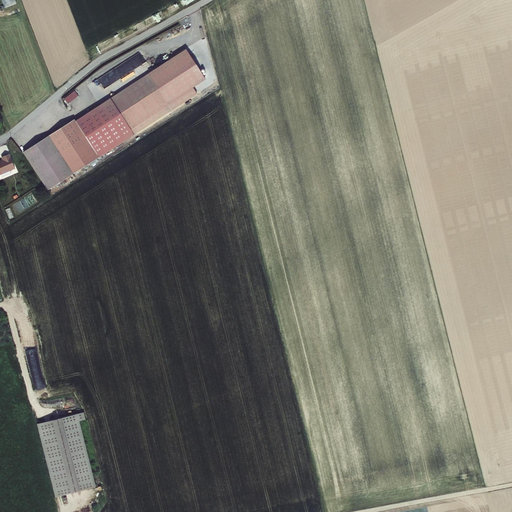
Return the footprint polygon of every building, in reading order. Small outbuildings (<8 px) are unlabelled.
[(205,79),(186,49),(110,98),(133,135),(197,94),(193,87),(205,79)] [(143,69),(148,67),(141,53),(104,72),(110,83),(114,81),(118,88),(146,74),(143,69)] [(133,135),(110,98),(75,121),(98,158),(133,135)] [(48,190),(98,158),(75,121),(73,119),(46,137),(45,134),(41,136),(43,139),(23,152),(48,190)] [(3,161),(0,161),(0,175),(15,169),(9,155),(2,158),(3,161)] [(78,421),(76,413),(36,423),(54,496),(94,486),(78,421)]
